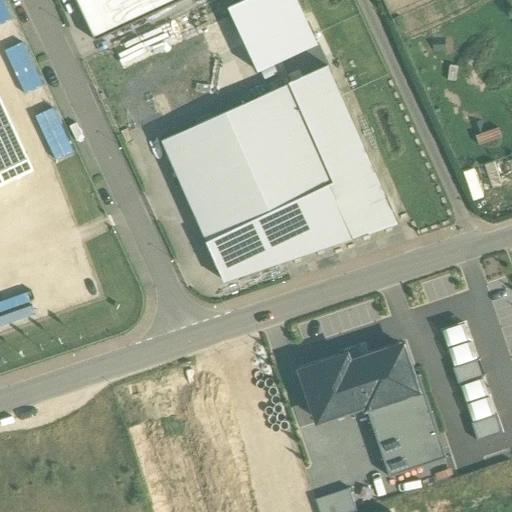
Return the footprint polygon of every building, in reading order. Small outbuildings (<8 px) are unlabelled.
[(77,0),(95,41),(185,0),(77,0)] [(252,0),(230,11),(259,71),(316,45),(295,0),(252,0)] [(330,69),(164,141),(224,280),(398,226),(330,69)] [(0,99),(0,189),(34,174),(0,99)] [(55,108),(38,116),(56,159),(74,151),(55,108)] [(361,394),(413,377),(403,347),(358,362),(359,367),(351,370),(347,357),(303,372),(319,421),(365,405),(361,394)] [(477,360),(455,367),(454,368),(460,385),(461,385),(483,377),(485,377),(479,359),(477,360)] [(361,394),(365,405),(390,479),(447,460),(419,375),(413,377),(361,394)] [(496,416),(474,423),(472,423),(478,442),(504,434),(497,415),(496,416)] [(354,511),(355,511),(348,490),(316,501),(319,511),(354,511)]
